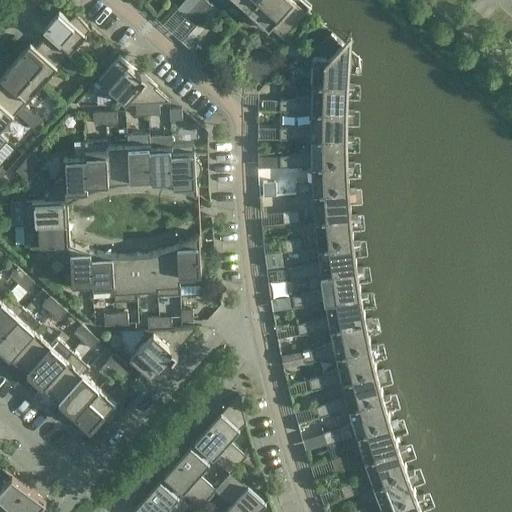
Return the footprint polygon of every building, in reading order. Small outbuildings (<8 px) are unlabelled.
[(186,15),(199,0),(183,0),(177,7),(186,15)] [(211,4),(208,1),(206,0),(199,0),(186,15),(194,22),(211,4)] [(237,0),(248,10),(257,0),(237,0)] [(257,0),(248,10),(261,21),(263,19),(283,36),(306,11),(293,0),(257,0)] [(68,54),(90,28),(77,12),(69,19),(59,9),(50,20),(51,21),(45,29),(49,32),(42,39),(63,58),(60,63),(69,71),(77,62),(68,54)] [(313,54),(311,83),(348,84),(349,60),(350,46),(351,31),(341,42),(330,32),(320,43),(320,55),(313,54)] [(60,63),(63,58),(42,39),(36,46),(32,43),(25,50),(24,49),(15,58),(42,82),(60,63)] [(250,73),(267,54),(258,46),(241,65),(250,73)] [(135,68),(119,54),(99,76),(115,91),(116,103),(135,102),(147,101),(158,100),(170,99),(156,87),(157,85),(136,66),(135,68)] [(259,80),(275,62),(267,54),(250,73),(259,80)] [(24,102),(42,82),(15,58),(6,68),(8,70),(2,77),(5,80),(0,86),(0,88),(20,107),(16,111),(25,119),(33,110),(24,102)] [(78,79),(86,70),(77,62),(69,71),(78,79)] [(348,84),(311,83),(311,95),(279,98),(279,109),(310,110),(347,111),(347,100),(345,100),(345,86),(348,85),(348,84)] [(0,129),(16,111),(20,107),(0,88),(0,129)] [(159,112),(158,100),(147,101),(147,112),(159,112)] [(147,112),(147,101),(135,102),(136,113),(147,112)] [(181,118),(181,106),(169,106),(170,118),(181,118)] [(105,121),(104,109),(93,110),(93,121),(105,121)] [(117,120),(116,109),(104,109),(105,121),(117,120)] [(35,127),(43,118),(33,110),(25,119),(35,127)] [(347,111),(310,110),(310,123),(279,126),(279,137),(310,137),(347,137),(347,126),(345,126),(345,112),(347,112),(347,111)] [(149,135),(149,142),(152,179),(161,178),(161,181),(173,184),(174,184),(171,144),(171,133),(149,135)] [(347,137),(310,137),(310,150),(279,154),(280,165),(310,164),(311,165),(347,163),(347,153),(345,152),(345,138),(347,138),(347,137)] [(106,138),(84,140),(85,155),(88,189),(100,185),(99,182),(109,181),(106,138)] [(107,138),(106,138),(109,181),(109,182),(121,180),(121,177),(130,177),(128,143),(108,145),(107,138)] [(149,142),(128,143),(130,177),(139,176),(139,179),(152,180),(152,179),(149,142)] [(194,143),(171,144),(174,184),(182,183),(183,187),(197,193),(194,143)] [(40,159),(31,151),(23,160),(32,168),(40,159)] [(60,178),(52,186),(68,199),(79,193),(79,189),(88,189),(85,155),(63,156),(64,177),(60,178)] [(24,176),(32,168),(23,160),(15,169),(24,176)] [(347,163),(311,165),(311,177),(280,183),(281,193),(312,192),(349,190),(348,179),(346,179),(345,165),(347,164),(347,163)] [(276,195),(275,180),(263,181),(263,195),(276,195)] [(45,198),(22,200),(22,198),(10,199),(12,222),(23,221),(23,222),(66,220),(66,211),(68,211),(67,200),(68,199),(52,186),(45,194),(45,198)] [(349,190),(312,192),(314,219),(350,216),(350,205),(348,205),(346,191),(349,191),(349,190)] [(299,220),(298,209),(282,210),(283,222),(299,220)] [(350,216),(314,219),(317,246),(354,242),(352,231),(350,232),(350,216)] [(66,220),(23,222),(24,245),(48,243),(48,248),(56,255),(70,240),(69,228),(67,229),(66,220)] [(186,243),(177,244),(180,293),(181,293),(180,283),(202,282),(199,232),(186,239),(186,243)] [(301,248),(300,236),(285,238),(286,250),(301,248)] [(82,249),(82,245),(70,240),(56,255),(64,263),(69,262),(70,283),(92,282),(92,288),(93,288),(90,248),(82,249)] [(354,242),(317,246),(318,259),(304,263),(306,276),(320,274),(357,268),(355,257),(353,258),(351,244),(354,243),(354,242)] [(176,244),(165,248),(165,250),(156,251),(156,250),(155,250),(158,294),(180,293),(177,244),(176,244)] [(91,248),(90,248),(93,288),(114,287),(115,300),(112,253),(103,254),(103,251),(91,248)] [(143,255),(134,255),(137,298),(137,289),(157,287),(158,294),(155,250),(143,252),(143,255)] [(113,253),(112,253),(115,300),(137,298),(134,255),(126,256),(125,253),(113,252),(113,253)] [(29,267),(38,275),(46,267),(37,259),(29,267)] [(306,276),(304,263),(288,267),(290,278),(306,276)] [(18,282),(26,273),(17,265),(9,273),(18,282)] [(54,274),(46,267),(38,275),(47,283),(54,274)] [(357,268),(320,274),(322,286),(308,290),(310,303),(324,301),(361,294),(359,284),(357,284),(355,270),(357,269),(357,268)] [(27,289),(34,280),(26,273),(18,282),(27,289)] [(310,303),(308,290),(292,295),(294,306),(310,303)] [(0,302),(9,292),(8,291),(1,299),(0,297),(0,302)] [(9,292),(0,302),(0,334),(25,307),(9,292)] [(42,303),(51,310),(58,302),(50,294),(42,303)] [(361,294),(324,301),(327,313),(312,318),(315,330),(329,327),(365,320),(363,310),(361,310),(359,296),(361,295),(361,294)] [(59,318),(67,310),(58,302),(51,310),(59,318)] [(25,307),(0,334),(0,345),(4,349),(6,348),(12,353),(34,328),(41,321),(25,307)] [(181,308),(181,320),(193,319),(192,308),(181,308)] [(127,311),(116,312),(116,323),(128,323),(127,311)] [(116,323),(116,312),(104,312),(105,324),(116,323)] [(147,316),(148,328),(160,327),(159,315),(147,316)] [(171,315),(159,315),(160,327),(169,326),(172,326),(171,315)] [(315,330),(312,318),(297,322),(299,333),(315,330)] [(371,346),(369,336),(366,336),(363,322),(366,321),(365,320),(329,327),(332,340),(318,345),(320,357),(335,354),(371,346)] [(83,339),(90,331),(82,323),(74,331),(83,339)] [(160,327),(148,328),(143,328),(144,340),(129,357),(151,377),(166,361),(168,362),(186,342),(185,340),(199,325),(172,326),(169,326),(160,327)] [(34,328),(12,353),(19,359),(17,361),(26,370),(50,343),(34,328)] [(99,338),(90,331),(83,339),(91,347),(99,338)] [(50,343),(26,370),(36,378),(38,376),(44,382),(73,350),(57,336),(50,343)] [(320,357),(318,345),(302,350),(305,361),(320,357)] [(377,372),(374,361),(372,362),(369,348),(371,347),(371,346),(335,354),(338,367),(324,372),(327,384),(341,381),(377,372)] [(73,350),(44,382),(51,388),(49,390),(59,398),(89,364),(73,350)] [(115,368),(123,359),(114,352),(106,360),(115,368)] [(131,367),(123,359),(115,368),(124,376),(131,367)] [(89,364),(59,398),(68,407),(70,405),(76,411),(99,386),(83,372),(90,365),(89,364)] [(327,384),(324,372),(309,377),(311,388),(327,384)] [(377,372),(341,381),(344,393),(331,399),(334,411),(348,407),(384,397),(381,387),(379,387),(375,374),(377,373),(377,372)] [(99,386),(76,411),(83,417),(81,419),(92,428),(101,418),(109,423),(121,406),(99,386)] [(229,438),(246,420),(238,392),(209,425),(213,429),(209,433),(204,429),(195,440),(212,455),(212,456),(228,470),(229,471),(230,469),(232,470),(242,458),(241,457),(245,452),(229,438)] [(384,397),(348,407),(351,418),(338,427),(341,438),(356,433),(391,423),(388,412),(386,413),(382,399),(384,398),(384,397)] [(334,411),(331,399),(315,405),(318,415),(334,411)] [(391,423),(356,433),(364,460),(399,448),(396,438),(394,438),(389,425),(392,424),(391,423)] [(341,438),(338,427),(323,431),(326,442),(341,438)] [(197,471),(212,456),(212,455),(195,440),(178,459),(183,463),(178,467),(174,463),(165,474),(182,489),(181,490),(198,504),(198,505),(199,504),(214,487),(213,487),(197,471)] [(399,448),(364,460),(373,485),(408,473),(404,463),(402,464),(398,450),(400,449),(399,448)] [(350,464),(346,453),(331,458),(335,469),(350,464)] [(254,511),(265,500),(232,470),(230,469),(229,471),(228,470),(213,487),(214,487),(231,503),(222,511),(254,511)] [(408,473),(373,485),(383,511),(417,497),(414,487),(411,488),(406,475),(408,474),(408,473)] [(46,498),(12,474),(0,487),(0,494),(19,511),(33,511),(45,500),(46,498)] [(173,511),(167,506),(181,490),(182,489),(165,474),(148,493),(152,497),(148,501),(143,497),(134,508),(138,511),(173,511)] [(359,490),(355,480),(340,485),(344,496),(359,490)] [(19,511),(0,494),(0,511),(19,511)] [(423,511),(420,511),(416,500),(418,498),(417,497),(383,511),(423,511)]
